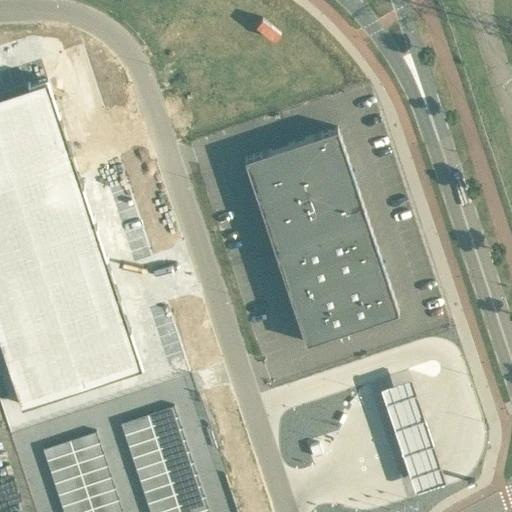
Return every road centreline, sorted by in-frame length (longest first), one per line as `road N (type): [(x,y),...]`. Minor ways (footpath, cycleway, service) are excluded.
road 1 (unclassified): [(285,511),(133,62),(98,26),(54,12),(0,15)]
road 2 (secondary): [(418,83),(511,363)]
